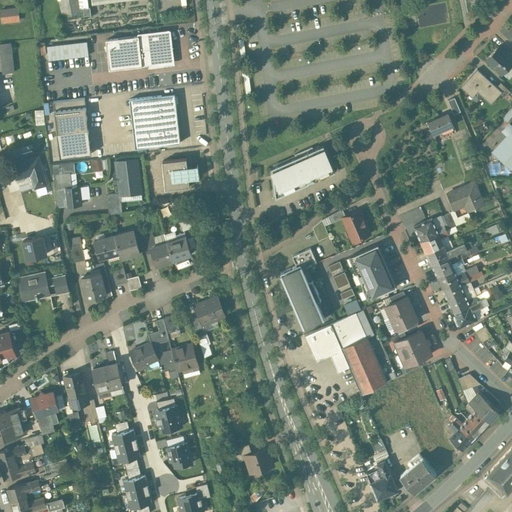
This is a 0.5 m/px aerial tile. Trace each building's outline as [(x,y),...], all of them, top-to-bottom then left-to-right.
[(58,0),(62,17),(82,13),(79,0),(58,0)] [(18,8),(1,11),(2,22),(20,19),(18,8)] [(158,33),(106,39),(109,69),(142,65),(145,68),(148,67),(148,65),(172,62),(168,32),(158,33)] [(86,41),(48,46),(49,59),(88,55),(86,41)] [(10,43),(0,43),(0,51),(3,73),(14,72),(10,43)] [(511,62),(511,58),(498,46),(486,59),(502,74),(511,62)] [(496,87),(477,69),(461,86),(473,97),(478,92),(490,104),(500,93),(502,92),(496,87)] [(510,91),(500,82),(496,87),(502,92),(500,93),(505,97),(510,91)] [(162,95),(130,99),(135,148),(180,142),(176,110),(178,108),(176,95),(174,94),(162,95)] [(53,101),(60,157),(91,154),(85,97),(53,101)] [(454,97),(447,100),(453,114),(460,111),(454,97)] [(35,109),(35,123),(44,123),(43,109),(35,109)] [(447,112),(428,121),(433,134),(453,125),(447,112)] [(508,134),(492,152),(503,162),(511,153),(511,127),(509,124),(503,130),(508,134)] [(312,146),(295,154),(296,156),(271,167),(274,190),(282,194),(309,183),(308,182),(312,180),(313,181),(335,171),(323,144),(313,149),(312,146)] [(344,167),(339,154),(333,157),(339,169),(344,167)] [(46,185),(38,157),(11,165),(15,179),(16,179),(16,182),(22,180),(22,177),(30,175),(34,189),(46,185)] [(107,168),(107,158),(93,158),(93,169),(107,168)] [(186,158),(162,161),(165,189),(190,186),(188,176),(196,175),(195,167),(187,168),(186,158)] [(137,161),(116,163),(120,195),(140,192),(137,161)] [(74,163),(51,165),(52,177),(55,177),(55,174),(69,173),(69,174),(75,174),(74,163)] [(69,173),(55,174),(55,177),(56,190),(71,188),(69,174),(69,173)] [(473,182),(446,194),(454,210),(464,205),(467,212),(483,205),(473,182)] [(56,190),(58,208),(81,205),(79,187),(71,188),(56,190)] [(339,210),(328,216),(331,223),(342,218),(342,217),(339,210)] [(360,210),(351,213),(353,216),(347,218),(345,216),(342,217),(342,218),(351,238),(360,234),(362,237),(370,233),(367,226),(368,222),(364,220),(360,210)] [(456,225),(450,212),(443,215),(449,228),(454,226),(456,225)] [(186,213),(178,215),(183,230),(191,227),(186,213)] [(432,217),(414,225),(421,241),(439,233),(436,228),(432,217)] [(322,219),(312,227),(318,240),(329,236),(322,219)] [(444,224),(436,228),(439,233),(446,229),(444,224)] [(446,229),(439,233),(440,237),(456,230),(454,226),(446,229)] [(133,229),(114,234),(119,251),(121,257),(140,252),(133,229)] [(439,233),(421,241),(426,252),(444,245),(440,237),(439,233)] [(114,234),(94,240),(99,257),(119,251),(114,234)] [(153,234),(142,238),(146,253),(152,251),(150,247),(156,245),(153,234)] [(43,236),(23,240),(27,258),(47,254),(43,236)] [(186,236),(167,242),(172,259),(181,256),(181,257),(191,253),(186,236)] [(156,245),(150,247),(152,251),(156,265),(172,260),(172,259),(167,242),(156,245)] [(464,242),(446,250),(449,257),(462,251),(467,249),(464,242)] [(81,243),(69,246),(72,262),(85,259),(81,243)] [(350,256),(350,257),(353,255),(357,264),(354,265),(357,273),(360,272),(364,280),(361,282),(365,290),(368,288),(371,297),(368,298),(369,299),(397,286),(378,244),(350,256)] [(444,245),(426,252),(431,264),(449,257),(446,250),(444,245)] [(310,248),(292,256),(296,266),(300,264),(303,269),(316,262),(310,248)] [(467,249),(462,251),(465,257),(471,255),(468,248),(467,249)] [(462,251),(449,257),(452,263),(465,257),(462,251)] [(332,256),(325,258),(327,265),(334,263),(332,256)] [(449,257),(431,264),(437,276),(454,268),(452,263),(449,257)] [(331,272),(342,266),(340,260),(328,266),(331,272)] [(296,266),(280,273),(288,291),(292,289),(300,307),(296,309),(304,328),(324,319),(317,301),(321,299),(312,279),(308,281),(303,269),(300,264),(296,266)] [(123,266),(111,270),(116,284),(127,281),(127,278),(123,266)] [(454,268),(437,276),(442,288),(460,280),(457,275),(454,268)] [(472,269),(457,275),(460,280),(470,276),(474,274),(472,269)] [(338,288),(349,283),(344,271),(333,277),(338,288)] [(100,272),(81,277),(87,300),(106,295),(100,272)] [(46,274),(21,280),(23,289),(25,288),(27,297),(35,295),(36,296),(51,293),(49,284),(47,278),(46,274)] [(65,274),(47,278),(49,284),(55,283),(56,289),(68,287),(65,274)] [(138,275),(127,278),(127,281),(130,290),(141,287),(138,275)] [(470,276),(460,280),(462,286),(472,281),(470,276)] [(460,280),(442,288),(447,300),(465,292),(462,286),(460,280)] [(343,299),(354,294),(352,288),(340,293),(343,299)] [(491,289),(468,299),(470,304),(485,298),(493,295),(491,289)] [(403,291),(389,297),(392,302),(406,296),(403,291)] [(465,292),(447,300),(453,312),(470,304),(468,299),(465,292)] [(217,296),(195,305),(199,317),(202,325),(203,325),(203,323),(215,319),(216,319),(225,316),(217,296)] [(392,302),(386,305),(391,317),(411,308),(409,302),(410,302),(407,296),(406,296),(392,302)] [(358,298),(344,304),(348,313),(362,308),(358,298)] [(485,298),(470,304),(472,309),(487,303),(485,298)] [(453,312),(452,312),(459,327),(477,319),(472,309),(470,304),(453,312)] [(411,308),(391,317),(396,328),(405,324),(416,319),(417,319),(414,312),(414,313),(411,308)] [(352,313),(331,323),(341,347),(363,337),(352,313)] [(176,314),(164,317),(167,331),(167,332),(179,329),(176,314)] [(164,317),(156,319),(160,332),(167,331),(164,317)] [(202,325),(199,317),(192,319),(197,336),(206,333),(203,325),(202,325)] [(416,319),(405,324),(407,330),(418,325),(416,319)] [(331,323),(307,333),(317,357),(341,347),(331,323)] [(485,326),(475,332),(482,342),(492,335),(485,326)] [(406,336),(396,341),(406,364),(406,365),(417,360),(431,353),(427,344),(429,343),(427,338),(425,339),(421,330),(406,336)] [(0,357),(15,353),(9,331),(0,333),(0,357)] [(160,332),(149,335),(150,342),(151,344),(161,342),(169,340),(167,332),(167,331),(160,332)] [(404,331),(391,337),(393,342),(396,341),(406,336),(404,331)] [(436,341),(433,335),(427,337),(429,343),(430,344),(436,341)] [(363,337),(341,347),(361,393),(386,381),(366,336),(363,337)] [(150,342),(130,351),(137,367),(158,358),(151,344),(150,342)] [(172,348),(163,351),(161,342),(151,344),(158,358),(161,372),(168,370),(169,371),(177,369),(172,348)] [(192,343),(172,348),(177,369),(177,370),(198,365),(192,343)] [(115,350),(107,351),(110,364),(118,362),(115,350)] [(511,358),(507,355),(504,353),(501,358),(511,364),(511,363),(511,358)] [(450,357),(445,359),(449,370),(454,368),(450,357)] [(417,360),(406,365),(406,364),(403,365),(406,372),(419,366),(417,360)] [(110,364),(93,368),(98,388),(109,385),(110,387),(123,384),(118,362),(110,364)] [(82,371),(63,376),(70,403),(89,399),(82,371)] [(470,373),(458,378),(463,390),(480,383),(470,373)] [(109,385),(98,388),(100,398),(112,395),(110,387),(109,385)] [(440,399),(445,397),(442,387),(437,389),(440,399)] [(53,390),(45,393),(41,391),(39,395),(31,397),(37,416),(50,412),(58,409),(53,390)] [(362,394),(353,398),(355,403),(364,399),(362,394)] [(157,402),(159,409),(176,405),(174,398),(157,402)] [(480,404),(473,398),(470,403),(476,408),(480,404)] [(498,411),(485,399),(480,404),(476,408),(489,421),(498,411)] [(476,408),(470,403),(466,406),(472,412),(476,408)] [(104,404),(97,405),(99,421),(107,420),(104,404)] [(182,426),(177,404),(176,405),(159,409),(154,410),(156,417),(155,418),(156,423),(158,423),(160,431),(182,426)] [(6,410),(0,411),(0,426),(23,420),(19,408),(7,411),(6,410)] [(489,421),(476,408),(472,412),(467,418),(480,430),(489,421)] [(50,412),(37,416),(42,434),(55,430),(50,412)] [(74,416),(67,417),(69,426),(76,425),(74,416)] [(462,423),(455,417),(452,421),(458,427),(462,423)] [(480,430),(467,418),(462,423),(458,427),(471,439),(480,430)] [(23,420),(0,426),(0,440),(14,437),(14,436),(26,432),(23,420)] [(115,423),(118,433),(129,430),(127,420),(115,423)] [(458,427),(452,421),(448,425),(455,431),(458,427)] [(455,431),(449,437),(462,449),(471,439),(458,427),(455,431)] [(118,433),(113,434),(116,447),(136,442),(132,430),(129,430),(118,433)] [(42,434),(25,439),(26,443),(27,446),(34,444),(34,445),(41,443),(44,442),(42,434)] [(166,439),(168,447),(185,443),(183,435),(166,439)] [(381,436),(371,440),(376,453),(386,448),(381,436)] [(136,442),(116,447),(119,461),(124,460),(136,457),(139,456),(136,442)] [(192,462),(187,442),(185,443),(168,447),(166,447),(170,461),(173,460),(175,467),(192,462)] [(26,443),(12,447),(16,461),(37,455),(34,445),(34,444),(27,446),(26,443)] [(41,443),(34,445),(37,455),(43,453),(44,453),(41,443)] [(249,444),(234,449),(238,461),(246,458),(245,455),(252,453),(249,444)] [(511,445),(483,479),(502,496),(511,484),(511,445)] [(12,447),(0,450),(0,462),(1,465),(16,461),(12,447)] [(252,453),(245,455),(246,458),(251,472),(273,465),(267,448),(252,453)] [(16,461),(1,465),(5,479),(20,474),(36,469),(36,467),(44,465),(46,465),(46,464),(43,453),(16,461)] [(436,472),(420,453),(409,462),(412,466),(425,481),(436,472)] [(139,466),(136,457),(124,460),(127,469),(139,466)] [(66,458),(46,464),(46,465),(44,465),(46,471),(39,473),(39,474),(68,465),(68,466),(66,458)] [(385,459),(377,462),(379,467),(383,476),(390,473),(385,459)] [(68,465),(39,474),(41,480),(64,474),(62,468),(68,466),(68,465)] [(129,479),(141,476),(139,466),(127,469),(129,479)] [(412,466),(401,475),(414,490),(425,481),(412,466)] [(379,467),(367,472),(371,481),(383,476),(379,467)] [(383,476),(371,481),(378,498),(397,489),(390,473),(383,476)] [(129,479),(125,480),(128,493),(147,489),(144,475),(141,476),(129,479)] [(38,480),(23,484),(25,491),(40,487),(38,480)] [(23,483),(8,487),(12,501),(26,497),(25,491),(23,484),(23,483)] [(199,492),(201,498),(210,496),(207,483),(196,486),(197,492),(199,492)] [(147,489),(128,493),(131,507),(136,506),(148,503),(150,502),(147,489)] [(181,511),(199,511),(204,511),(201,498),(199,492),(197,492),(178,497),(181,511)] [(26,497),(12,501),(14,511),(23,511),(30,510),(30,509),(28,502),(26,497)] [(43,497),(28,502),(30,509),(45,505),(43,497)] [(149,511),(148,503),(136,506),(137,511),(149,511)]
